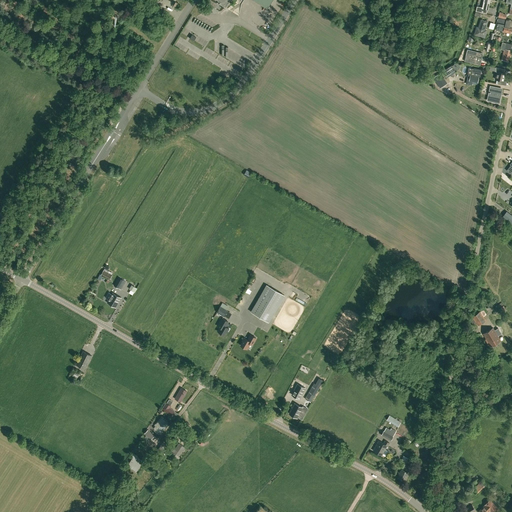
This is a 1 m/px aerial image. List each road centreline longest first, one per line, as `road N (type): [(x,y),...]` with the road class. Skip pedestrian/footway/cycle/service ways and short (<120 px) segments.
road 1 (tertiary): [(422,510),(370,473),(22,279)]
road 2 (unclassified): [(422,510),(511,81)]
